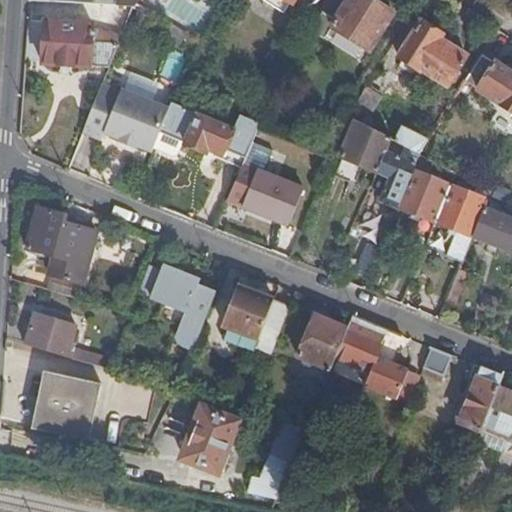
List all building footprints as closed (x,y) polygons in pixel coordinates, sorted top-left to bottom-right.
[(329,0),(323,10),(336,18),(331,27),(368,51),(393,13),(372,0),(329,0)] [(101,3),(73,1),(73,16),(101,17),(101,14),(101,3)] [(120,4),(116,4),(101,3),(101,14),(129,16),(133,5),(120,4)] [(43,63),(109,67),(121,36),(94,28),(93,24),(46,22),(43,63)] [(440,40),(443,36),(421,22),(399,58),(420,72),(421,70),(448,87),(467,58),(440,40)] [(511,73),(483,55),(466,82),(502,104),(501,106),(511,113),(511,73)] [(102,85),(83,132),(102,140),(105,133),(118,138),(117,141),(137,149),(138,146),(154,153),(162,132),(171,110),(122,91),(121,92),(102,85)] [(381,99),(365,89),(347,117),(356,122),(364,126),(381,99)] [(235,129),(174,102),(171,110),(162,132),(187,143),(186,145),(241,169),(242,166),(258,128),(260,124),(241,116),(235,129)] [(390,140),(364,126),(356,122),(341,158),(376,172),(385,152),(390,140)] [(402,128),(394,141),(420,155),(429,141),(402,128)] [(385,152),(376,172),(392,179),(382,202),(398,208),(399,206),(414,171),(416,165),(385,152)] [(242,166),(241,169),(227,202),(290,227),(304,191),(242,166)] [(492,192),(499,180),(480,170),(473,182),(482,187),(492,192)] [(421,215),(436,222),(451,186),(437,180),(439,176),(430,172),(428,177),(414,171),(399,206),(421,215)] [(451,186),(436,222),(457,230),(447,256),(462,264),(473,237),(489,201),(478,197),(482,187),(473,182),(465,179),(460,190),(451,186)] [(510,210),(489,199),(489,201),(473,237),(511,252),(511,220),(506,218),(510,210)] [(241,213),(228,207),(224,218),(237,224),(241,213)] [(65,224),(67,217),(38,209),(27,249),(56,258),(65,224)] [(421,215),(417,226),(432,232),(436,222),(421,215)] [(80,229),(82,222),(67,217),(65,224),(80,229)] [(56,258),(51,277),(81,286),(96,233),(80,229),(65,224),(56,258)] [(302,248),(295,245),(291,255),(298,258),(302,248)] [(181,330),(200,338),(217,294),(199,287),(200,281),(164,267),(152,296),(188,311),(181,330)] [(224,326),(259,340),(265,326),(274,301),(240,287),(224,326)] [(290,308),(274,301),(265,326),(280,332),(290,308)] [(28,335),(25,345),(90,364),(92,355),(74,349),(73,353),(68,351),(71,342),(76,326),(35,313),(30,330),(28,335)] [(337,357),(349,329),(316,316),(298,356),(316,364),(310,378),(325,385),(337,357)] [(337,357),(371,372),(378,355),(389,330),(354,316),(349,329),(337,357)] [(272,355),(280,332),(265,326),(259,340),(256,349),(272,355)] [(76,343),(71,342),(68,351),(73,353),(74,349),(76,343)] [(433,348),(425,369),(445,377),(454,356),(433,348)] [(113,362),(92,355),(90,364),(110,370),(113,362)] [(365,386),(398,399),(410,368),(378,355),(371,372),(365,386)] [(503,377),(475,365),(470,378),(472,379),(478,381),(460,424),(475,430),(473,435),(479,437),(482,430),(499,387),(503,377)] [(398,399),(412,404),(423,373),(410,368),(398,399)] [(42,387),(32,430),(90,442),(103,384),(59,375),(57,383),(50,389),(42,387)] [(478,381),(472,379),(454,421),(460,424),(478,381)] [(511,392),(499,387),(482,430),(493,434),(511,442),(511,392)] [(217,472),(238,423),(204,409),(197,425),(186,420),(179,438),(190,443),(183,458),(217,472)] [(289,424),(307,429),(309,425),(312,416),(294,411),(289,424)] [(312,416),(309,425),(315,428),(319,419),(312,416)] [(251,494),(278,500),(307,429),(289,424),(287,423),(263,479),(255,477),(251,494)] [(482,430),(479,437),(477,442),(488,446),(493,434),(482,430)] [(493,434),(488,446),(506,453),(511,442),(493,434)] [(469,463),(479,467),(488,446),(477,442),(469,463)] [(469,463),(466,469),(477,473),(479,467),(469,463)]
